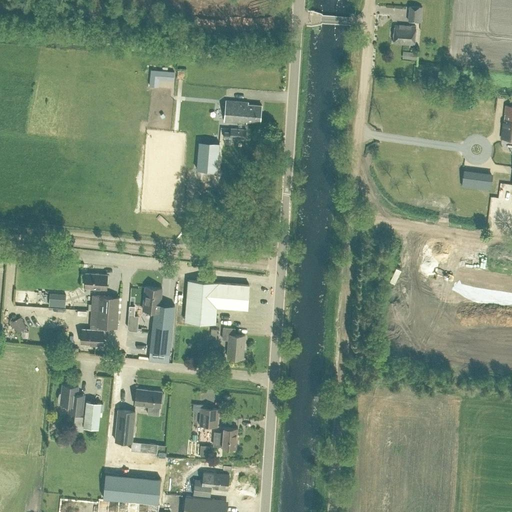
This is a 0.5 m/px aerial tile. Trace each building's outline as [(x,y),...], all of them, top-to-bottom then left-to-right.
[(422,6),(409,5),(408,20),(421,21),(422,6)] [(415,44),(416,25),(399,24),(399,25),(395,25),(394,42),(415,44)] [(205,116),(207,101),(185,98),(183,113),(205,116)] [(246,120),(260,121),(261,104),(248,103),(248,101),(225,99),(224,120),(246,122),(246,120)] [(511,105),(505,104),(501,138),(511,138),(511,105)] [(246,138),(246,136),(246,126),(232,124),(231,131),(224,131),(224,137),(246,138)] [(199,140),(196,169),(217,171),(219,142),(199,140)] [(492,175),(462,170),(460,183),(490,188),(492,175)] [(107,273),(86,272),(85,286),(106,288),(107,273)] [(249,284),(218,281),(188,279),(185,319),(215,322),(216,306),(247,308),(249,284)] [(143,309),(153,310),(149,349),(169,352),(175,304),(160,302),(162,287),(145,285),(143,309)] [(60,306),(60,304),(61,303),(60,294),(48,295),(49,307),(60,306)] [(91,308),(118,310),(119,297),(92,294),(91,308)] [(90,328),(82,328),(81,342),(102,344),(103,329),(103,326),(117,327),(118,310),(91,308),(90,328)] [(128,327),(129,329),(137,330),(138,315),(129,315),(128,327)] [(21,316),(11,321),(17,331),(26,326),(21,316)] [(234,327),(223,326),(222,338),(228,339),(227,356),(243,357),(245,334),(234,334),(234,327)] [(84,395),(77,394),(78,385),(62,383),(60,403),(69,404),(68,411),(82,413),(84,399),(84,395)] [(162,390),(136,387),(134,404),(160,406),(162,390)] [(86,400),(83,425),(98,427),(101,402),(86,400)] [(192,410),(200,410),(199,424),(217,425),(218,408),(205,407),(205,403),(193,402),(192,410)] [(114,448),(115,440),(132,441),(135,410),(111,408),(107,447),(114,448)] [(223,426),(222,432),(214,431),(213,444),(221,445),(221,446),(236,447),(238,427),(223,426)] [(157,443),(141,442),(140,450),(156,451),(157,443)] [(169,459),(164,464),(170,470),(175,464),(169,459)] [(203,471),(202,479),(195,479),(193,493),(210,495),(211,487),(227,488),(229,474),(203,471)] [(180,473),(179,487),(188,488),(189,474),(180,473)] [(160,481),(105,476),(103,496),(158,501),(160,481)] [(224,511),(226,500),(185,495),(183,511),(224,511)]
